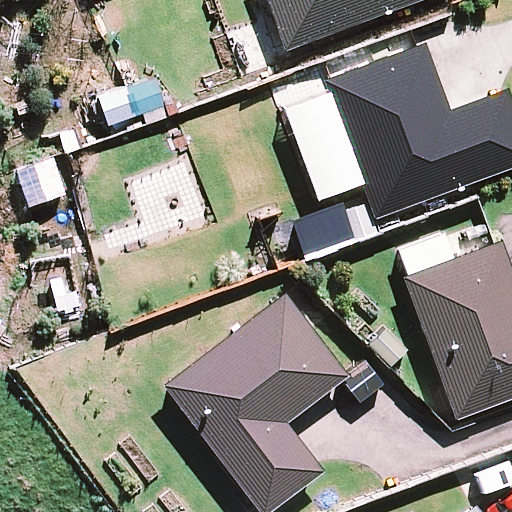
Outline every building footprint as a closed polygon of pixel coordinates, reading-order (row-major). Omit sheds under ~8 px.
[(263,0),(282,49),(414,0),(263,0)] [(373,218),(511,166),(511,108),(504,87),(448,108),(422,39),(319,77),(373,218)] [(490,240),(399,274),(453,417),(511,395),(511,277),(497,237),(490,240)] [(348,372),(282,288),(159,383),(258,511),(266,511),(323,468),(285,420),(348,372)] [(481,511),(473,501),(457,511),(481,511)]
